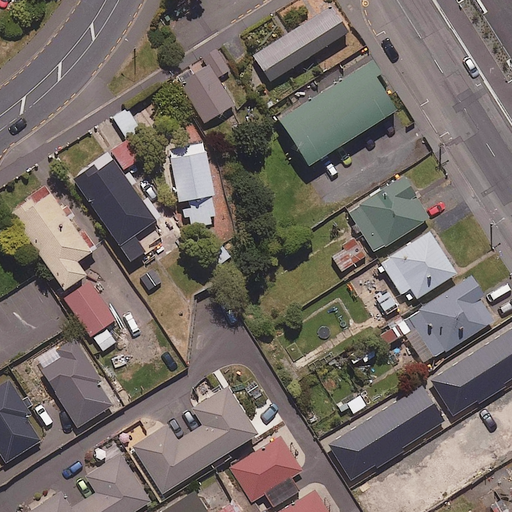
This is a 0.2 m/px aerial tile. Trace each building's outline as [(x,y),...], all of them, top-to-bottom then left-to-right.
[(348,32),(332,6),(254,55),(269,80),(348,32)] [(230,69),(218,52),(176,78),(205,123),(234,104),(217,77),(230,69)] [(380,72),(369,54),(346,68),(350,74),(278,119),(307,165),(396,110),(375,76),(380,72)] [(141,131),(127,108),(112,117),(126,140),(141,131)] [(418,125),(329,180),(344,206),(434,151),(418,125)] [(218,222),(204,143),(168,149),(183,229),(218,222)] [(142,200),(109,152),(72,178),(131,260),(145,251),(134,235),(161,216),(147,196),(142,200)] [(429,217),(403,176),(349,210),(375,252),(429,217)] [(34,204),(29,197),(9,211),(64,289),(85,274),(76,261),(96,247),(82,228),(78,230),(51,192),(34,204)] [(457,273),(429,231),(389,257),(416,298),(457,273)] [(365,256),(356,241),(332,256),(341,271),(365,256)] [(466,278),(418,309),(445,351),(493,320),(466,278)] [(115,319),(90,282),(66,299),(91,335),(115,319)] [(362,307),(370,320),(384,310),(387,315),(398,308),(388,291),(362,307)] [(405,334),(398,324),(396,320),(378,332),(387,346),(405,334)] [(511,327),(431,379),(454,416),(511,378),(511,327)] [(115,404),(74,337),(35,360),(76,427),(115,404)] [(0,382),(0,452),(7,462),(41,440),(25,416),(30,413),(7,378),(0,382)] [(257,433),(227,386),(192,409),(203,425),(178,441),(167,423),(132,445),(163,494),(257,433)] [(422,386),(328,443),(350,479),(444,421),(422,386)] [(511,438),(511,393),(430,447),(445,468),(460,459),(466,469),(511,438)] [(302,470),(280,436),(230,469),(251,502),(265,494),(273,506),(299,490),(291,478),(302,470)] [(133,511),(150,501),(119,452),(84,474),(96,492),(71,508),(60,490),(25,511),(133,511)] [(158,511),(207,511),(194,490),(158,511)] [(328,511),(315,490),(280,511),(328,511)]
